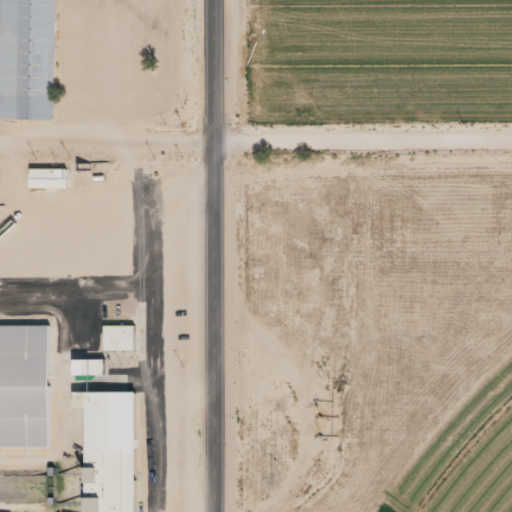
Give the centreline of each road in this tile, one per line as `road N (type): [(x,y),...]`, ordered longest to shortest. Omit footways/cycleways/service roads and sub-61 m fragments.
road 1 (tertiary): [(215,511),(215,139)]
road 2 (residential): [(511,133),(215,139)]
road 3 (residential): [(215,139),(0,140)]
road 4 (tertiary): [(215,139),(212,0)]
